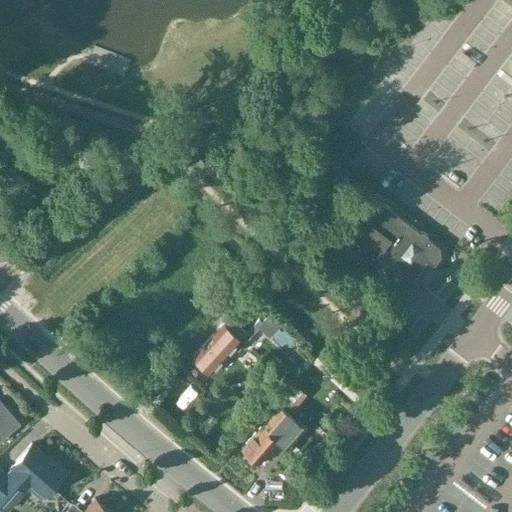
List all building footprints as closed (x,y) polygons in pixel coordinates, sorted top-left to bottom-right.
[(435,267),(444,256),(442,247),(428,237),(430,235),(423,230),(421,232),(374,196),(364,210),(356,203),(348,214),(342,209),(323,233),(357,258),(368,257),(379,242),(382,244),(380,249),(382,258),(406,277),(416,275),(427,261),(435,267)] [(251,289),(235,306),(245,315),(261,298),(251,289)] [(225,322),(194,355),(210,370),(235,344),(239,348),(260,325),(270,335),(282,321),(270,310),(263,318),(260,315),(247,329),(238,321),(231,315),(225,322)] [(325,347),(312,360),(332,379),(345,365),(325,347)] [(286,408),(300,394),(290,384),(276,399),(286,408)] [(0,438),(19,423),(0,400),(0,438)] [(296,418),(284,408),(280,404),(243,446),(259,461),(278,439),(289,447),(307,426),(297,417),(296,418)] [(0,501),(9,509),(31,484),(44,495),(65,470),(32,441),(11,465),(7,470),(0,463),(0,501)] [(115,511),(96,495),(84,510),(73,501),(63,511),(115,511)]
